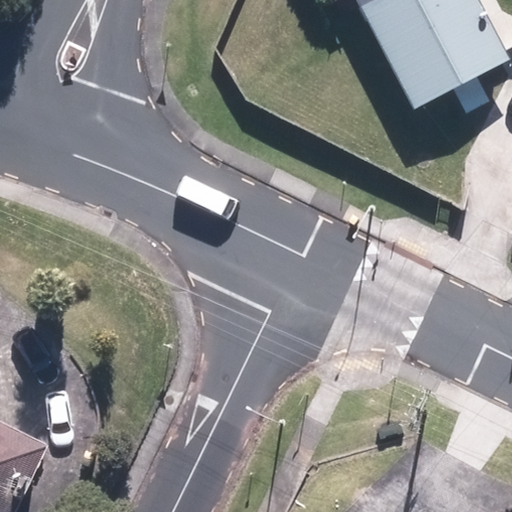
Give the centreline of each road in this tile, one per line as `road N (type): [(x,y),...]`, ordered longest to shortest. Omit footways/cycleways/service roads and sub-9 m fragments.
road 1 (residential): [(301,255),(26,132)]
road 2 (residential): [(176,511),(301,255)]
road 3 (residential): [(511,359),(301,255)]
road 4 (residential): [(26,132),(91,0)]
